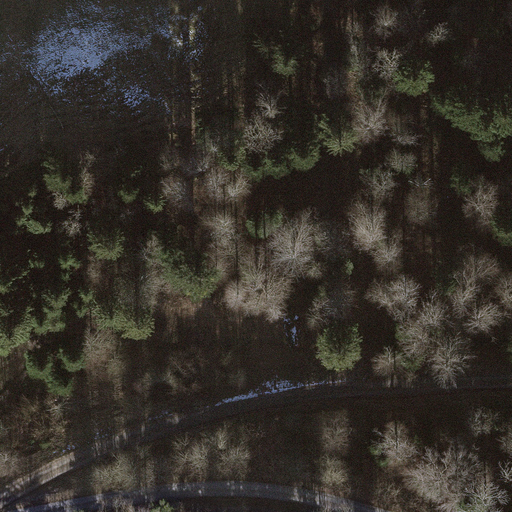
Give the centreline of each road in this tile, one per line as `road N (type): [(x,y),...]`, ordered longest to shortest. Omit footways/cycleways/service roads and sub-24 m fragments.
road 1 (track): [(0,503),(83,460),(248,409),(435,381),(511,385)]
road 2 (residential): [(365,511),(293,494),(219,488),(50,511)]
